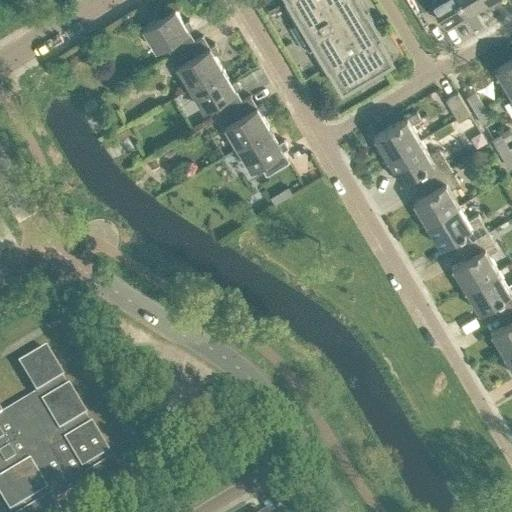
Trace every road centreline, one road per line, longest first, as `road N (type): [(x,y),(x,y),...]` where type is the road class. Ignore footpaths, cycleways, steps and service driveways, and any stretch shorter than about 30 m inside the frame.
road 1 (residential): [(321,138),(511,458)]
road 2 (tertiary): [(302,456),(260,389),(47,245)]
road 3 (residential): [(238,0),(321,138)]
road 4 (residential): [(321,138),(430,75)]
